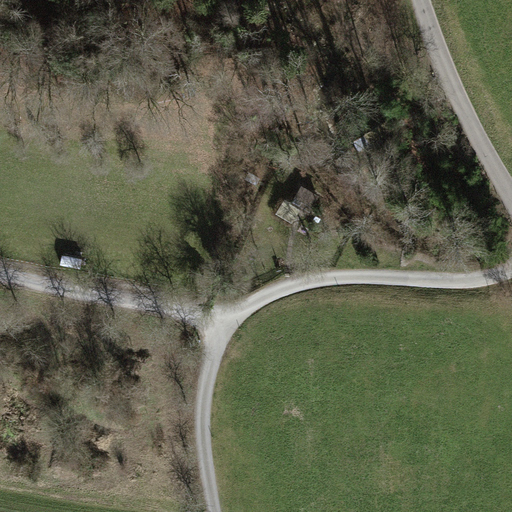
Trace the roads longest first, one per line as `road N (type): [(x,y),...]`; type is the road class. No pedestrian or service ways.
road 1 (unclassified): [(511,268),(470,280),(272,297),(221,324)]
road 2 (unclassified): [(0,278),(221,324)]
road 3 (unclassified): [(422,0),(454,89),(511,192)]
road 4 (unclassified): [(221,324),(202,439),(215,511)]
